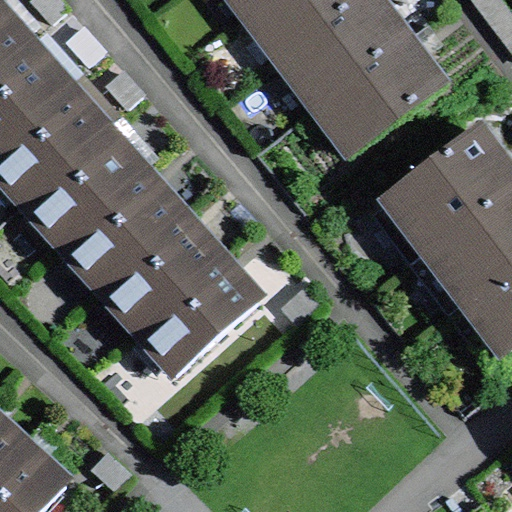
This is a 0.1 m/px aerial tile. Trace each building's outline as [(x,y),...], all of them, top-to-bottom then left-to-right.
[(222,0),(241,24),(272,0),(222,0)] [(272,0),(241,24),(277,71),(370,0),(272,0)] [(370,0),(277,71),(313,118),(413,42),(380,0),(370,0)] [(0,72),(31,45),(0,11),(0,72)] [(313,118),(348,165),(449,90),(413,42),(313,118)] [(0,72),(0,149),(69,86),(31,45),(0,72)] [(0,149),(0,193),(17,211),(108,128),(69,86),(0,149)] [(17,211),(55,253),(146,169),(108,128),(17,211)] [(382,203),(422,257),(511,190),(511,175),(480,132),(382,203)] [(55,253),(94,294),(185,211),(146,169),(55,253)] [(511,190),(422,257),(461,311),(511,273),(511,190)] [(94,294),(132,336),(223,252),(185,211),(94,294)] [(132,336),(171,377),(261,294),(223,252),(132,336)] [(511,273),(461,311),(500,364),(511,355),(511,273)] [(0,478),(31,444),(0,417),(0,478)] [(0,478),(0,511),(47,511),(75,482),(31,444),(0,478)]
